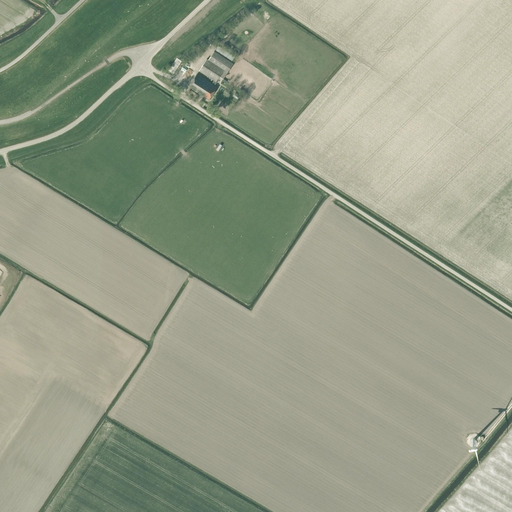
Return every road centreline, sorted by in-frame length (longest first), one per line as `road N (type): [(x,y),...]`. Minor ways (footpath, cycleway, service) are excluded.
road 1 (unclassified): [(511,309),(141,64)]
road 2 (unclassified): [(0,151),(66,128),(141,64)]
